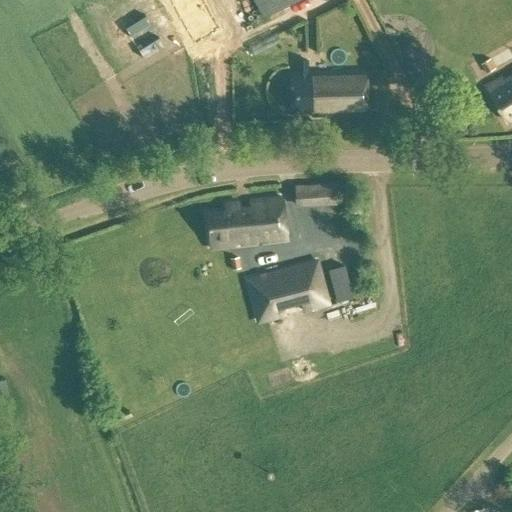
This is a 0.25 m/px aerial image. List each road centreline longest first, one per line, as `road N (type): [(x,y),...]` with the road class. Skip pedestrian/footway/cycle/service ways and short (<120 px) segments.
road 1 (tertiary): [(0,237),(221,169),(511,156)]
road 2 (track): [(223,0),(241,36),(224,51),(221,68),(221,169)]
road 3 (track): [(358,0),(415,107),(427,160)]
